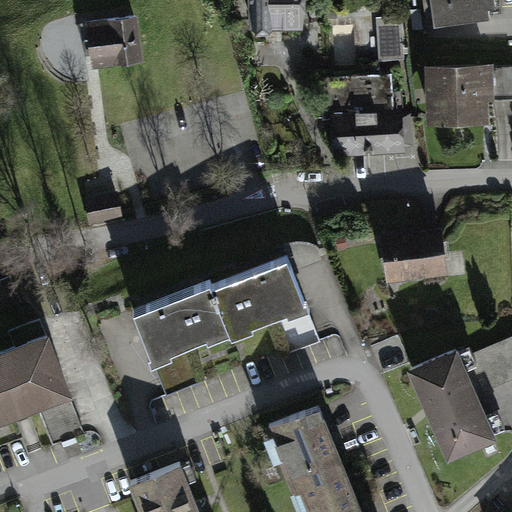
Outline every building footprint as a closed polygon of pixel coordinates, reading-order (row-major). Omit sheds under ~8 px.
[(308,0),(256,0),(257,31),(309,30),(308,0)] [(435,0),(438,27),(502,20),(499,0),(435,0)] [(407,13),(364,15),(366,56),(408,55),(407,13)] [(92,19),(95,66),(144,62),(140,15),(92,19)] [(496,62),(428,64),(430,126),(494,125),(494,102),(511,101),(511,69),(496,70),(496,62)] [(333,157),(406,154),(404,111),(396,111),(394,75),(321,78),(323,123),(331,123),(333,157)] [(444,226),(384,233),(390,284),(450,277),(444,226)] [(304,294),(283,246),(209,277),(227,321),(229,326),(304,294)] [(206,271),(131,303),(152,352),(227,321),(209,277),(206,271)] [(0,411),(69,382),(44,322),(0,339),(0,411)] [(408,359),(447,448),(496,427),(458,338),(408,359)] [(511,340),(492,340),(492,362),(511,362),(511,340)] [(295,463),(306,491),(350,474),(317,390),(267,410),(289,466),(295,463)] [(204,511),(179,449),(128,469),(144,511),(204,511)] [(306,491),(314,511),(376,511),(375,508),(365,511),(364,511),(350,474),(306,491)]
